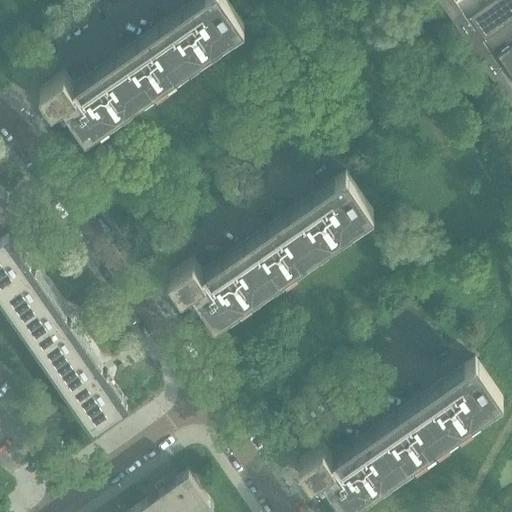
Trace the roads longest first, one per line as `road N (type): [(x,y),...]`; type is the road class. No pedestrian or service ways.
road 1 (residential): [(210,402),(90,225),(0,111)]
road 2 (track): [(511,274),(417,113),(335,0)]
road 3 (residential): [(80,487),(210,402)]
road 4 (residential): [(289,511),(210,402)]
